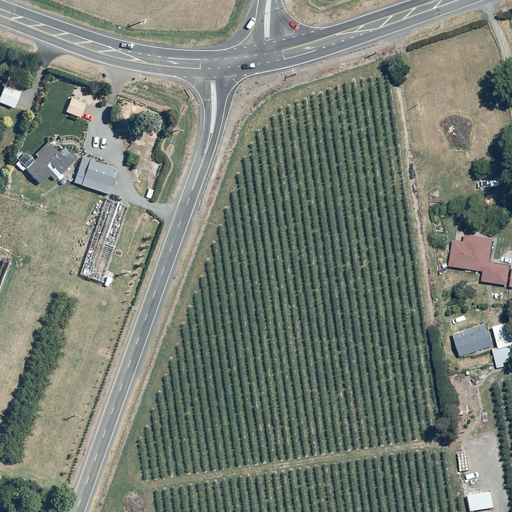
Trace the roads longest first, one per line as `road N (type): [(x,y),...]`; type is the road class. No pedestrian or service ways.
road 1 (residential): [(216,64),(208,142),(75,511)]
road 2 (secondary): [(0,11),(130,56),(216,64)]
road 3 (secondary): [(269,52),(450,0)]
